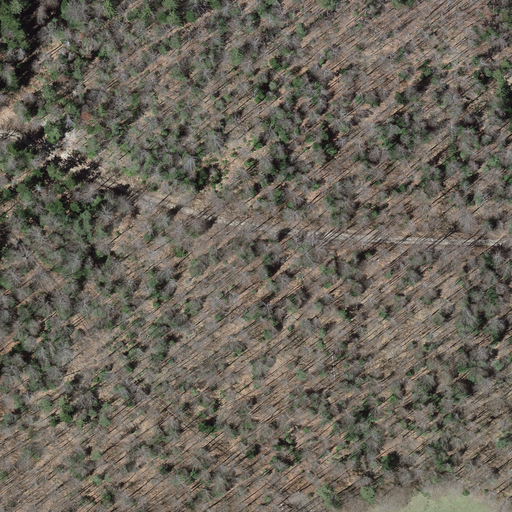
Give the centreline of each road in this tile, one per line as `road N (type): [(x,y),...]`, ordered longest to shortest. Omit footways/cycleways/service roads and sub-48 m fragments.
road 1 (track): [(0,132),(136,202),(250,227),(360,240),(511,243)]
road 2 (track): [(308,511),(106,354),(62,284),(25,243),(0,232)]
